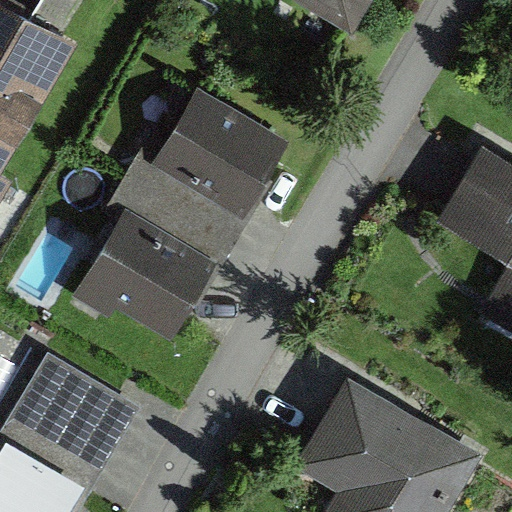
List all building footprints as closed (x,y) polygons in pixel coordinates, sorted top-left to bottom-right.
[(390,0),(319,0),(374,30),(390,0)] [(0,3),(0,198),(87,56),(0,3)] [(201,93),(83,290),(179,347),(298,150),(201,93)] [(511,159),(502,154),(463,224),(511,250),(511,279),(490,320),(511,331),(511,159)] [(0,418),(0,511),(82,511),(148,405),(46,343),(0,418)] [(461,511),(494,464),(368,379),(312,461),(353,488),(336,511),(461,511)]
